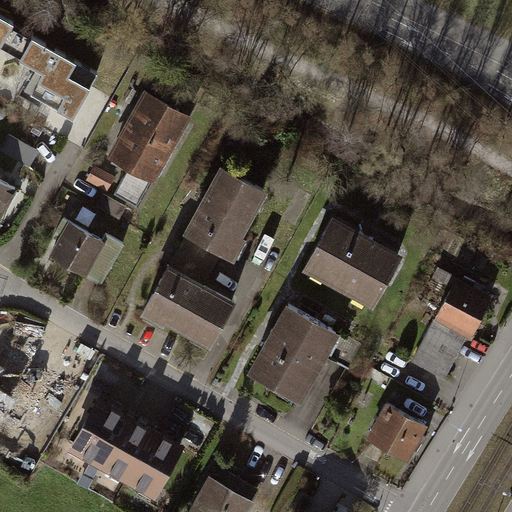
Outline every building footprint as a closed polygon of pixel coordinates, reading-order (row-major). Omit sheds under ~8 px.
[(13,20),(0,12),(0,44),(1,43),(21,55),(20,56),(43,69),(31,91),(73,115),(98,71),(32,34),(11,23),(13,20)] [(170,146),(187,115),(147,93),(130,123),(170,146)] [(137,205),(170,146),(130,123),(113,154),(131,164),(115,192),(137,205)] [(37,149),(9,134),(1,149),(28,164),(37,149)] [(219,165),(184,229),(224,251),(260,188),(219,165)] [(89,178),(107,187),(113,176),(96,167),(89,178)] [(0,213),(15,186),(0,177),(0,213)] [(126,206),(103,193),(97,205),(120,217),(126,206)] [(48,253),(97,281),(116,248),(61,217),(54,229),(60,232),(48,253)] [(302,263),(368,300),(394,253),(328,217),(302,263)] [(143,304),(206,340),(228,300),(165,264),(143,304)] [(451,277),(432,316),(462,331),(467,334),(486,295),(451,277)] [(285,302),(247,370),(294,396),(318,354),(332,329),(285,302)] [(462,331),(432,316),(409,359),(440,375),(462,331)] [(332,329),(318,354),(344,368),(358,343),(332,329)] [(0,406),(26,421),(50,376),(0,349),(0,406)] [(68,445),(95,460),(122,413),(95,397),(68,445)] [(364,435),(402,458),(422,424),(384,402),(364,435)] [(95,460),(122,476),(149,428),(122,413),(95,460)] [(122,476),(149,491),(176,443),(149,428),(122,476)] [(207,477),(187,511),(238,511),(253,488),(219,469),(213,480),(207,477)]
